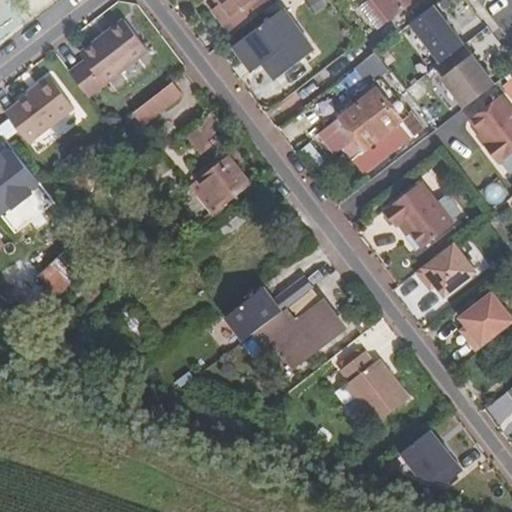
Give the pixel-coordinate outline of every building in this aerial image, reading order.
[(212,10),(232,36),(272,5),(267,0),(218,0),(221,3),(212,10)] [(419,0),(374,0),(391,22),(419,0)] [(450,58),(466,46),(436,6),(412,24),(442,64),(450,58)] [(275,80),(313,51),(282,9),(233,46),(248,65),(256,58),(262,66),(264,64),(275,80)] [(88,96),(143,54),(119,23),(80,53),(85,60),(69,72),(88,96)] [(466,46),(450,58),(458,68),(474,56),(466,46)] [(381,55),(363,62),(369,77),(388,70),(381,55)] [(496,85),(474,56),(458,68),(444,79),(466,108),(496,85)] [(253,72),(262,66),(256,58),(248,65),(253,72)] [(28,142),(73,107),(51,78),(5,113),(28,142)] [(363,175),(424,128),(411,111),(408,114),(381,78),(374,84),(377,89),(319,133),(335,154),(343,148),(363,175)] [(511,79),(503,86),(511,96),(511,79)] [(143,125),(183,94),(173,81),(133,112),(143,125)] [(511,155),(511,106),(504,96),(469,123),(501,165),(511,155)] [(212,144),(207,138),(224,125),(213,111),(185,134),(199,152),(200,153),(212,144)] [(219,210),(252,184),(229,155),(197,181),(219,210)] [(423,182),(386,211),(398,227),(401,224),(404,222),(411,232),(424,248),(455,224),(423,182)] [(198,256),(247,219),(238,206),(189,244),(198,256)] [(404,222),(401,224),(408,234),(411,232),(404,222)] [(471,277),(449,248),(417,272),(427,284),(433,280),(437,285),(445,296),(471,277)] [(82,266),(66,249),(44,269),(62,293),(74,280),(82,266)] [(62,293),(44,269),(37,276),(58,298),(62,293)] [(225,316),(244,341),(254,333),(288,308),(320,283),(312,272),(274,300),(264,287),(225,316)] [(433,280),(427,284),(431,290),(437,285),(433,280)] [(290,307),(299,319),(323,301),(314,289),(290,307)] [(470,338),(480,350),(511,325),(511,316),(494,293),(462,318),(468,326),(475,335),(470,338)] [(293,368),(346,328),(324,299),(323,301),(299,319),(297,320),(288,308),(254,333),(264,347),(273,340),(293,368)] [(156,337),(129,305),(118,315),(145,347),(156,337)] [(470,338),(475,335),(468,326),(464,329),(470,338)] [(373,364),(364,352),(339,371),(348,382),(343,386),(373,425),(407,399),(377,360),(373,364)] [(424,483),(454,460),(430,429),(400,451),(424,483)] [(462,470),(454,460),(424,483),(432,493),(462,470)]
